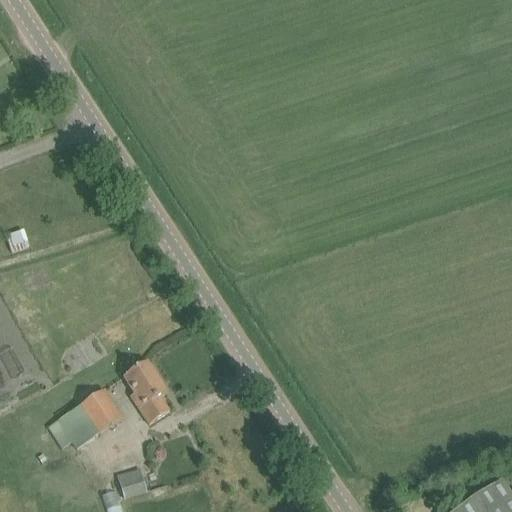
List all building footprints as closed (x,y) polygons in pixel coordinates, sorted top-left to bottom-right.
[(25,232),(7,238),(13,256),(31,249),(25,232)] [(148,365),(125,380),(136,396),(131,399),(150,427),(170,414),(161,399),(167,395),(148,365)] [(58,423),(76,451),(123,421),(105,393),(58,423)] [(115,481),(121,499),(144,492),(138,473),(115,481)] [(511,511),(511,499),(503,486),(462,511),(511,511)] [(121,511),(115,493),(101,498),(105,511),(121,511)]
